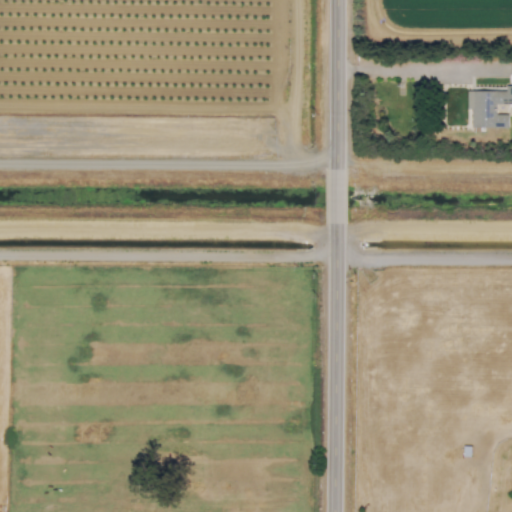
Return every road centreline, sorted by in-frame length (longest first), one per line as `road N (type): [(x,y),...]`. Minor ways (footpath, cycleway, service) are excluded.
road 1 (track): [(0,163),(296,165),(331,148),(411,170),(511,171)]
road 2 (track): [(511,238),(0,235)]
road 3 (track): [(296,165),(282,152),(222,140),(0,138)]
road 4 (tertiary): [(326,511),(329,221)]
road 5 (residential): [(511,256),(331,256)]
road 6 (tertiary): [(330,166),(332,0)]
